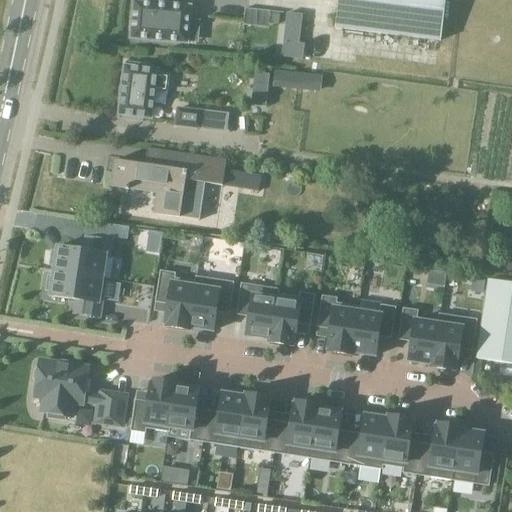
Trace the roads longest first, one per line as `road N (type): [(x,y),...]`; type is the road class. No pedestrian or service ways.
road 1 (residential): [(511,431),(460,394),(125,347)]
road 2 (tertiary): [(0,129),(25,0)]
